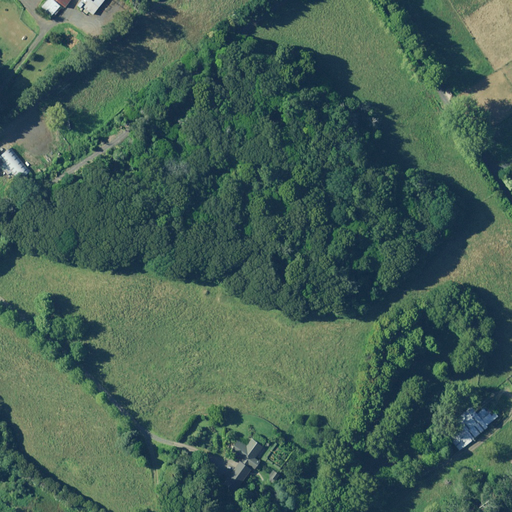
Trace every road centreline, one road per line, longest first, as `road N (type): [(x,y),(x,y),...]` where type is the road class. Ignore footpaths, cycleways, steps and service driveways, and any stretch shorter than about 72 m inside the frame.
road 1 (unknown): [(0,237),(194,63),(277,0)]
road 2 (unknown): [(0,310),(141,439),(222,471)]
road 3 (unknown): [(0,126),(158,0)]
